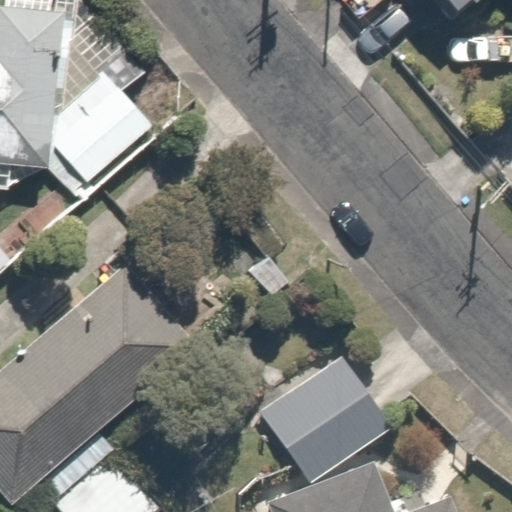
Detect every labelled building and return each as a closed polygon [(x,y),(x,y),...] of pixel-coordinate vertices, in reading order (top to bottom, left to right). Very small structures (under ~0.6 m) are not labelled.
[(64,101),(74,0),(7,0),(7,9),(0,8),(0,192),(29,195),(32,166),(57,169),(59,147),(91,182),(164,116),(112,58),(64,101)] [(511,0),(438,0),(455,20),(479,0),(511,0)] [(142,277),(124,257),(0,363),(0,496),(8,505),(193,346),(172,320),(204,292),(171,253),(142,277)] [(307,474),(386,420),(339,351),(260,406),(307,474)] [(98,453),(47,500),(57,511),(139,511),(147,506),(98,453)] [(394,511),(371,453),(263,498),(269,511),(449,511),(444,500),(414,511),(394,511)]
